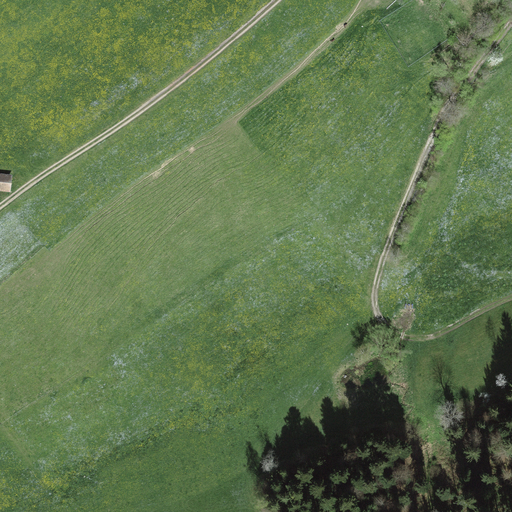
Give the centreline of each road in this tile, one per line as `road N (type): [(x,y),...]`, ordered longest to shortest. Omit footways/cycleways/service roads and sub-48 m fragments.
road 1 (track): [(511,28),(452,103),(394,221),(369,298),(395,338),(420,339),(511,298)]
road 2 (track): [(0,205),(166,92),(274,0)]
